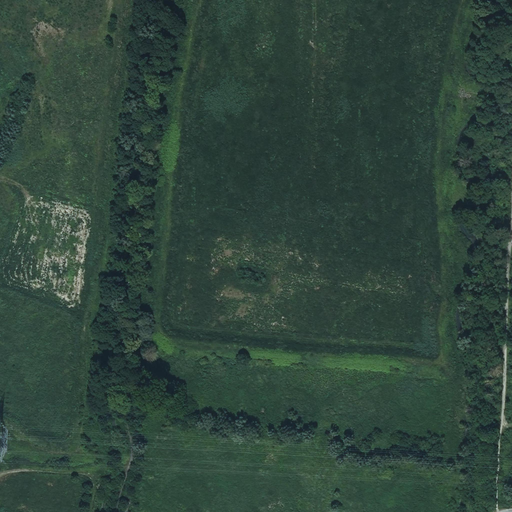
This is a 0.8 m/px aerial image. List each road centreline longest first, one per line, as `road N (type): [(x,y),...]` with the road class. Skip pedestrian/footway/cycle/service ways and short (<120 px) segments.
road 1 (track): [(115,511),(129,462),(123,344),(143,106),(162,0)]
road 2 (track): [(0,473),(96,479),(89,511)]
